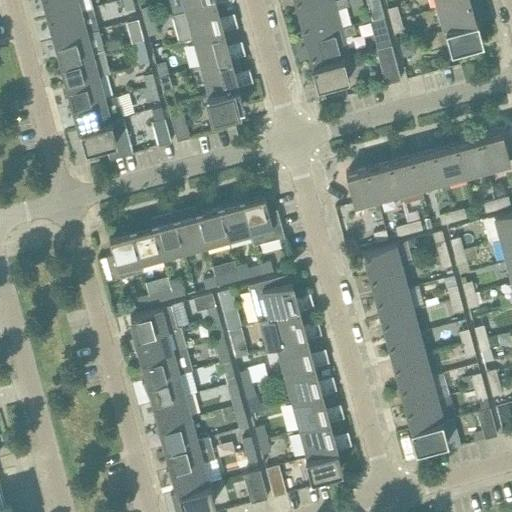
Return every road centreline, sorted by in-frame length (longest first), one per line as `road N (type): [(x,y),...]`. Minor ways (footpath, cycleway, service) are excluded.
road 1 (residential): [(388,494),(289,138)]
road 2 (residential): [(148,511),(65,201)]
road 3 (residential): [(0,271),(64,511)]
road 4 (residential): [(289,138),(65,201)]
road 5 (residential): [(511,78),(289,138)]
road 6 (residential): [(10,0),(65,201)]
road 7 (residential): [(289,138),(252,0)]
road 8 (residential): [(511,461),(388,494)]
